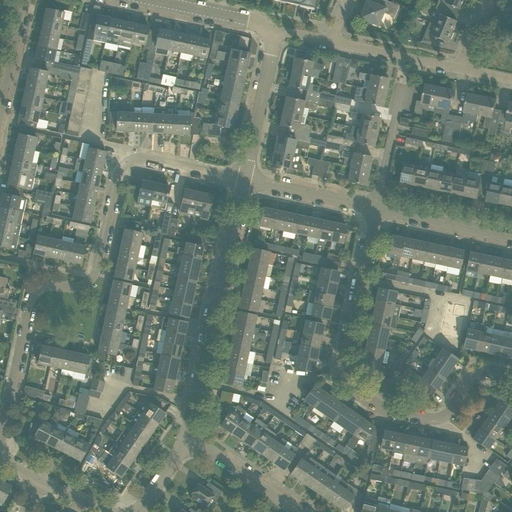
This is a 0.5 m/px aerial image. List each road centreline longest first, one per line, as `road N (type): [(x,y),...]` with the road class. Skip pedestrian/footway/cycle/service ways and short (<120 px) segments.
road 1 (residential): [(511,376),(487,372),(437,419),(405,416),(359,391),(345,374),(372,208)]
road 2 (residential): [(0,443),(29,301),(47,285),(89,280),(118,170),(129,160)]
road 3 (residential): [(184,445),(245,181)]
road 4 (residential): [(245,181),(272,40)]
road 5 (residential): [(511,239),(372,208)]
road 6 (residential): [(184,445),(208,450),(302,511)]
road 7 (residential): [(460,71),(332,43)]
road 8 (residential): [(372,208),(245,181)]
